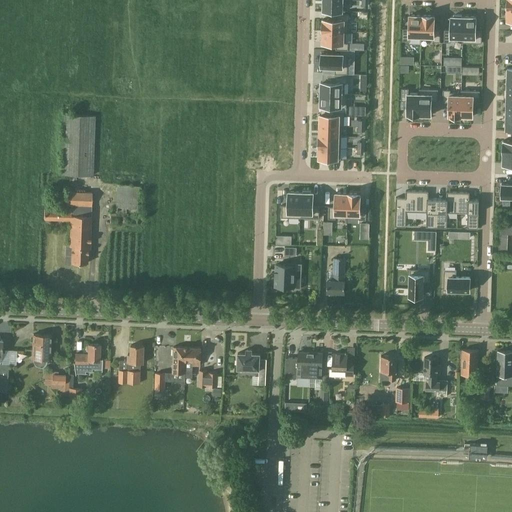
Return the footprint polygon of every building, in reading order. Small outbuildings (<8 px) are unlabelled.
[(323,0),(323,10),(345,11),(345,0),(323,0)] [(321,18),(321,30),(341,31),(341,19),(346,19),(346,13),(334,12),(333,19),(321,18)] [(403,28),(402,40),(410,41),(410,38),(421,39),(422,15),(410,14),(409,28),(403,28)] [(422,15),(421,39),(433,39),(433,41),(440,42),(440,29),(434,29),(434,15),(433,15),(422,15)] [(444,29),(444,42),(451,42),(451,39),(462,40),(462,42),(463,42),(463,16),(461,16),(461,15),(454,15),(454,16),(451,16),(451,29),(444,29)] [(463,16),(463,42),(482,43),(482,30),(476,30),(476,16),(463,16)] [(321,30),(321,42),(333,43),(332,49),(345,49),(345,43),(341,43),(341,31),(321,30)] [(348,54),(348,57),(354,57),(354,50),(348,49),(341,49),(341,53),(348,54)] [(318,57),(318,62),(320,64),(319,66),(327,66),(333,66),(333,73),(346,73),(346,66),(341,66),(341,54),(320,53),(320,55),(318,57)] [(460,65),(460,56),(443,55),(443,65),(460,65)] [(319,81),(319,93),(339,93),(339,81),(344,82),(344,75),(332,75),(331,81),(319,81)] [(402,88),(401,100),(408,100),(407,108),(407,114),(409,114),(419,114),(420,88),(419,88),(419,93),(409,93),(409,88),(402,88)] [(420,88),(419,114),(421,114),(421,116),(429,116),(429,115),(431,115),(431,101),(438,101),(438,89),(420,88)] [(443,89),(443,101),(449,102),(449,115),(450,115),(461,116),(461,90),(461,89),(461,92),(450,92),(450,89),(443,89)] [(461,90),(461,116),(473,116),(473,102),(479,103),(480,90),(461,90)] [(319,93),(319,105),(331,105),(331,112),(343,112),(343,106),(339,105),(339,93),(319,93)] [(346,104),(346,113),(362,114),(362,104),(346,104)] [(318,113),(318,124),(338,125),(338,114),(318,113)] [(62,174),(93,175),(95,115),(64,114),(62,174)] [(318,124),(318,135),(338,136),(338,125),(318,124)] [(318,135),(317,146),(337,147),(338,136),(318,135)] [(503,141),(503,151),(511,151),(511,140),(503,140),(503,141)] [(317,146),(317,157),(337,158),(337,147),(317,146)] [(503,152),(503,164),(511,163),(511,151),(503,151),(503,152)] [(511,183),(502,183),(502,197),(511,196),(511,183)] [(137,224),(139,192),(139,186),(117,184),(115,206),(111,206),(110,223),(137,224)] [(396,197),(395,220),(406,221),(406,211),(417,211),(417,190),(406,190),(406,197),(396,197)] [(417,190),(417,211),(427,211),(427,221),(437,222),(438,198),(428,198),(429,191),(417,190)] [(438,198),(437,222),(447,222),(447,212),(458,212),(458,192),(447,191),(447,198),(438,198)] [(65,256),(71,257),(71,262),(87,263),(87,249),(90,249),(91,192),(67,192),(67,205),(71,205),(71,211),(44,210),(44,220),(70,221),(69,246),(65,246),(65,256)] [(282,204),(282,217),(288,217),(288,212),(300,213),(301,193),(289,192),(288,204),(282,204)] [(458,192),(458,212),(468,212),(468,222),(478,223),(479,199),(469,199),(469,192),(458,192)] [(301,193),(300,213),(312,213),(312,218),(318,218),(319,205),(312,205),(313,193),(301,193)] [(329,205),(329,217),(335,218),(335,213),(347,213),(348,193),(336,193),(336,205),(329,205)] [(348,193),(347,213),(359,214),(359,218),(366,218),(366,206),(360,206),(360,194),(348,193)] [(322,220),(322,233),(331,233),(331,220),(322,220)] [(428,240),(428,249),(436,250),(437,231),(429,230),(428,240)] [(499,232),(498,252),(507,253),(508,233),(499,232)] [(285,246),(284,254),(296,255),(297,247),(285,246)] [(328,279),(327,292),(329,292),(329,295),(334,296),(336,293),(344,293),(345,280),(344,280),(345,259),(334,258),(334,280),(328,279)] [(275,270),(275,276),(276,276),(276,286),(280,286),(295,286),(295,273),(302,273),(302,264),(302,263),(285,262),(285,264),(276,264),(276,270),(275,270)] [(410,268),(409,295),(423,295),(423,281),(430,281),(430,269),(410,268)] [(444,269),(443,289),(470,290),(470,277),(456,276),(456,270),(444,269)] [(48,358),(50,358),(51,334),(33,334),(32,358),(34,358),(34,362),(37,365),(41,366),(45,365),(48,361),(48,358)] [(103,359),(99,359),(100,343),(88,343),(88,353),(75,353),(74,365),(76,373),(86,373),(86,370),(93,370),(93,368),(102,368),(103,359)] [(128,353),(128,362),(127,369),(119,369),(119,382),(141,383),(141,370),(141,363),(144,363),(145,345),(131,344),(131,353),(128,353)] [(173,366),(173,373),(186,373),(186,367),(183,367),(183,354),(189,354),(189,346),(174,346),(173,366)] [(183,354),(183,367),(186,367),(186,373),(186,376),(193,376),(193,364),(201,365),(202,347),(189,346),(189,354),(183,354)] [(246,352),(238,352),(238,366),(246,366),(246,369),(260,369),(260,353),(252,353),(253,349),(247,349),(246,352)] [(461,373),(478,374),(479,350),(462,349),(461,373)] [(511,350),(498,350),(496,384),(495,384),(495,392),(507,392),(507,385),(511,385),(511,350)] [(286,357),(285,376),(310,377),(311,352),(299,351),(299,358),(286,357)] [(311,352),(310,377),(322,377),(323,352),(311,352)] [(346,375),(353,375),(354,360),(347,360),(347,353),(334,352),(333,369),(330,368),(329,377),(346,378),(346,375)] [(397,355),(381,355),(381,371),(380,379),(396,380),(397,371),(396,371),(397,355)] [(437,374),(440,374),(441,364),(438,364),(439,356),(425,356),(424,373),(428,373),(428,380),(427,380),(426,388),(440,389),(440,380),(437,380),(437,374)] [(0,388),(8,389),(9,363),(0,362),(0,366),(0,388)] [(209,370),(200,369),(200,385),(218,386),(219,372),(209,371),(209,370)] [(68,374),(58,374),(58,372),(44,372),(44,383),(50,383),(50,386),(56,386),(56,399),(68,399),(68,388),(68,374)] [(165,389),(165,373),(156,373),(156,389),(165,389)] [(410,387),(397,386),(396,400),(409,401),(410,387)] [(82,388),(68,388),(68,399),(82,399),(82,388)] [(382,403),(381,414),(396,415),(397,401),(389,399),(381,399),(381,403),(382,403)] [(285,401),(285,409),(306,409),(306,401),(285,401)] [(420,407),(419,416),(438,417),(439,407),(431,407),(431,408),(420,407)] [(469,454),(487,456),(488,444),(470,443),(469,454)]
